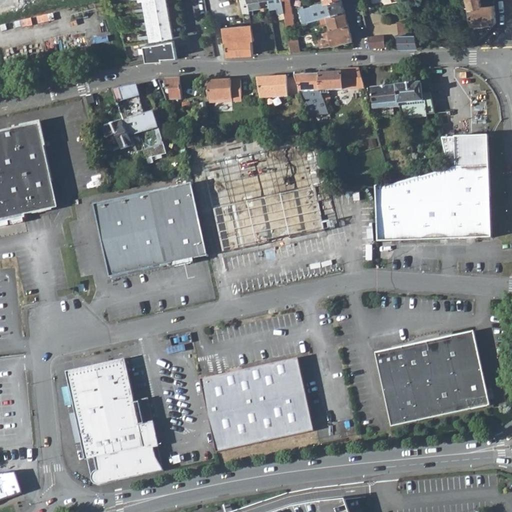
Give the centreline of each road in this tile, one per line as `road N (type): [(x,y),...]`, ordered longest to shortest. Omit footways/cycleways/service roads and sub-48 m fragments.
road 1 (residential): [(61,495),(51,461),(46,351),(374,280),(511,288)]
road 2 (tertiary): [(468,455),(164,498)]
road 3 (residential): [(205,68),(153,70),(0,104)]
road 4 (residential): [(364,59),(205,68)]
road 5 (residential): [(511,55),(364,59)]
